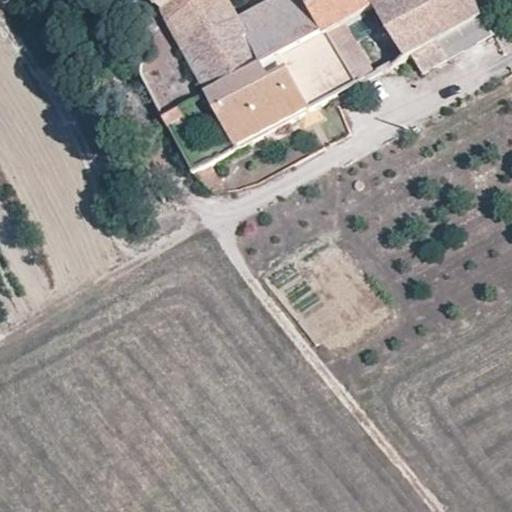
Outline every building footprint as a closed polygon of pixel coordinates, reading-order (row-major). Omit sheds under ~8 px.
[(157,0),(211,97),(266,67),(241,20),(230,0),(157,0)] [(277,0),(241,20),(266,67),(326,33),(305,0),(277,0)] [(376,7),(388,0),(305,0),(326,33),(343,25),(376,7)] [(486,22),(474,0),(388,0),(376,7),(408,60),(415,58),(450,40),(486,22)] [(426,76),(494,37),(486,22),(450,40),(415,58),(426,76)] [(375,78),(343,25),(326,33),(358,87),(375,78)] [(307,115),(358,87),(326,33),(266,67),(211,97),(240,151),(307,115)]
